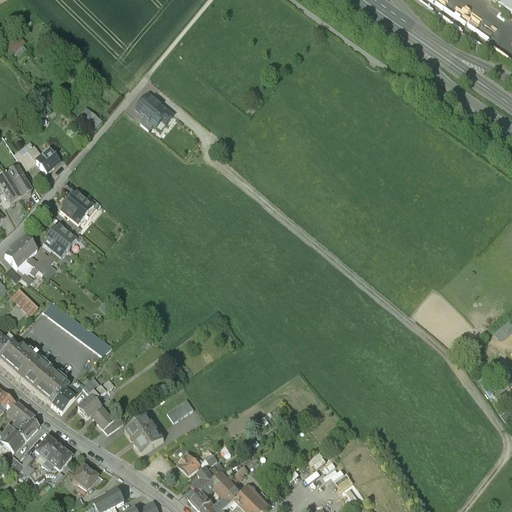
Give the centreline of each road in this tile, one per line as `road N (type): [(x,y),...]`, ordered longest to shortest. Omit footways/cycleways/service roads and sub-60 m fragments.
road 1 (track): [(141,83),(214,141),(208,150),(221,167),(466,377),(499,421),(507,455),(461,511)]
road 2 (residential): [(0,249),(210,0)]
road 3 (residential): [(0,377),(58,430),(181,511)]
road 4 (secondary): [(403,28),(438,76),(511,131)]
